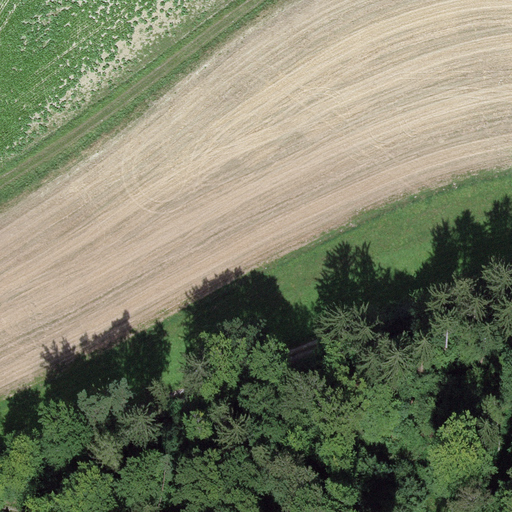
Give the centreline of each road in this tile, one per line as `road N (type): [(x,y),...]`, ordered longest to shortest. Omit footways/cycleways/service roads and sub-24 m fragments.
road 1 (track): [(0,468),(511,276)]
road 2 (track): [(0,184),(94,126),(258,0)]
